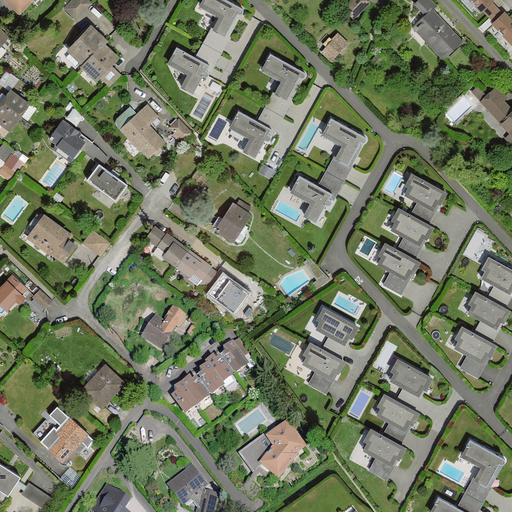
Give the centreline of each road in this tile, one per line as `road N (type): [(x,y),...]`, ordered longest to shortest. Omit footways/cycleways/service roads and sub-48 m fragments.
road 1 (residential): [(137,408),(147,381),(81,304),(148,213)]
road 2 (residential): [(392,140),(334,252),(389,310)]
road 3 (residential): [(255,0),(392,140)]
road 4 (residential): [(392,140),(414,139),(511,245)]
road 5 (residential): [(244,511),(174,416),(137,408)]
road 6 (unknown): [(477,208),(409,332)]
